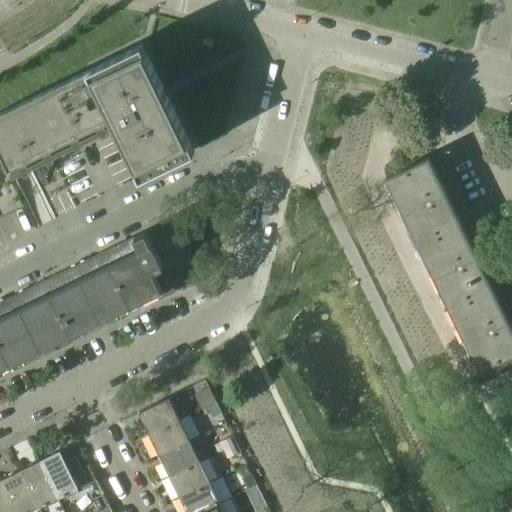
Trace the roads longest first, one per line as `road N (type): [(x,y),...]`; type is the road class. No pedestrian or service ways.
road 1 (residential): [(77,382),(229,309),(301,34)]
road 2 (residential): [(489,83),(301,34)]
road 3 (residential): [(139,511),(77,382)]
road 4 (residential): [(301,34),(176,0)]
